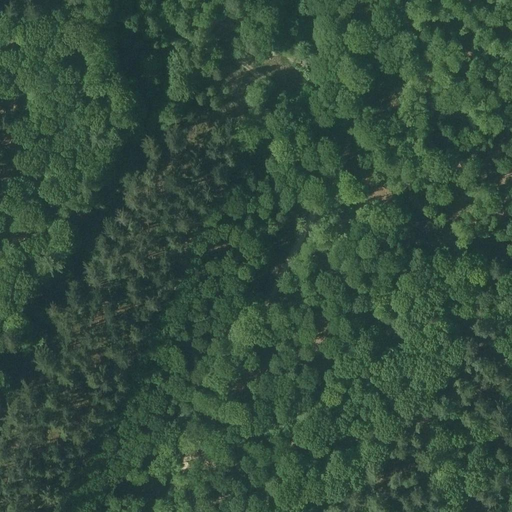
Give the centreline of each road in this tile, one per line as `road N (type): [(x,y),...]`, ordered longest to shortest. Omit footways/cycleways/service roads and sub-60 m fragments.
road 1 (track): [(160,511),(332,175),(358,106),(378,0)]
road 2 (track): [(0,10),(134,18),(217,46),(292,93),(413,200)]
road 3 (track): [(511,408),(448,511)]
